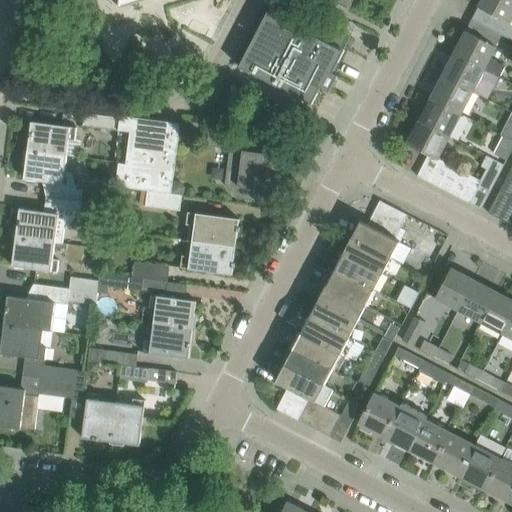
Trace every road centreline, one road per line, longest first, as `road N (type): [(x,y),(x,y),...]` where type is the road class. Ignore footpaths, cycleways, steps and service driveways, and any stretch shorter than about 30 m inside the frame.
road 1 (residential): [(344,161),(215,408)]
road 2 (residential): [(215,408),(181,472),(158,487),(131,492),(10,476)]
road 3 (residential): [(417,511),(215,408)]
road 4 (residential): [(344,161),(511,247)]
road 5 (residential): [(428,0),(344,161)]
